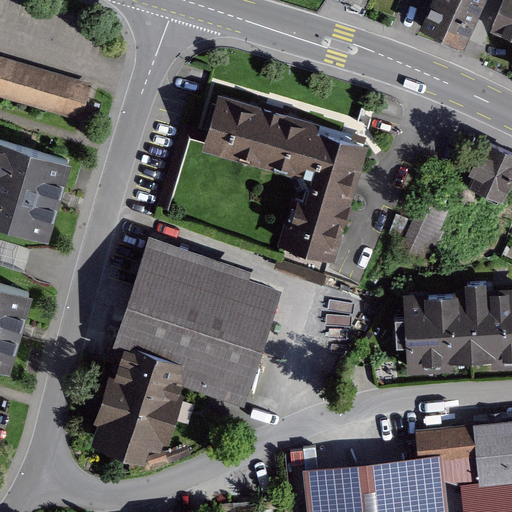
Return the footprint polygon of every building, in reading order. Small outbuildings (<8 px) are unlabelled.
[(487,0),(432,0),(425,21),(472,39),(487,0)] [(511,0),(506,0),(496,29),(511,34),(511,0)] [(0,94),(82,118),(91,81),(0,55),(0,94)] [(332,115),(228,85),(212,141),(301,166),(336,177),(350,129),(329,124),(332,115)] [(301,166),(278,239),(334,259),(368,142),(350,129),(336,177),(301,166)] [(70,156),(0,136),(0,218),(48,232),(58,196),(70,156)] [(511,201),(511,149),(478,136),(459,180),(511,203),(511,201)] [(434,256),(448,207),(419,198),(405,248),(434,256)] [(30,250),(0,241),(0,265),(23,272),(30,250)] [(275,298),(147,257),(115,358),(110,357),(100,387),(108,406),(98,437),(134,448),(139,432),(160,438),(181,374),(244,395),(275,298)] [(0,277),(0,362),(10,366),(20,332),(33,288),(0,277)] [(511,283),(403,289),(407,369),(472,365),(511,363),(511,283)] [(511,416),(490,419),(493,455),(494,479),(511,477),(511,416)] [(490,419),(427,424),(429,453),(446,451),(448,459),(493,455),(490,419)] [(429,453),(308,466),(312,511),(453,511),(448,459),(446,451),(429,453)] [(511,511),(511,496),(464,502),(465,511),(511,511)] [(272,511),(272,500),(215,506),(215,511),(272,511)]
